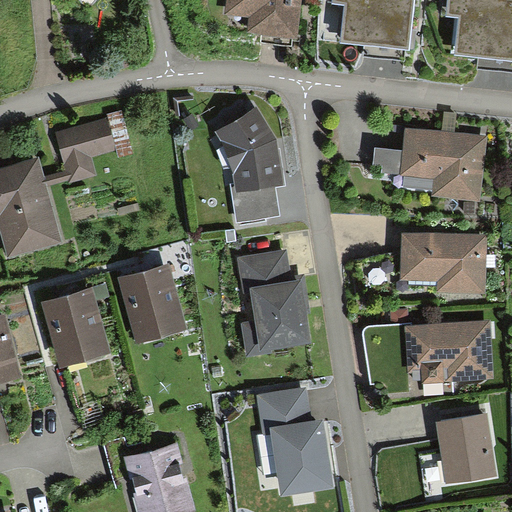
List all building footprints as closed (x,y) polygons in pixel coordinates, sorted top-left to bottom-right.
[(301,0),(226,0),(225,11),(250,14),(248,28),(298,33),(301,0)] [(414,0),(343,0),(340,33),(367,36),(365,51),(405,56),(407,41),(410,41),(414,0)] [(511,0),(446,0),(446,9),(457,10),(454,45),(481,48),(479,64),(511,67),(511,0)] [(258,99),(216,124),(221,134),(234,168),(236,180),(231,181),(237,218),(281,212),(277,184),(286,182),(278,133),(258,99)] [(109,115),(56,128),(66,168),(45,173),(48,183),(69,177),(69,180),(97,172),(93,155),(117,148),(109,115)] [(491,131),(406,122),(403,144),(376,141),(374,160),(383,161),(382,169),(405,171),(404,183),(433,186),(432,193),(483,198),(491,131)] [(40,152),(0,162),(0,221),(9,254),(63,239),(48,183),(45,173),(40,152)] [(490,230),(402,226),(400,276),(438,277),(438,288),(488,290),(490,230)] [(312,335),(303,272),(291,273),(287,247),(239,254),(244,290),(252,288),(256,316),(241,318),(247,353),(274,349),(272,341),(312,335)] [(170,258),(119,272),(137,338),(189,324),(170,258)] [(93,281),(42,294),(60,360),(111,347),(93,281)] [(5,308),(0,308),(0,377),(21,372),(5,308)] [(493,315),(406,319),(408,369),(414,369),(414,377),(422,377),(423,380),(445,379),(445,377),(495,375),(493,315)] [(324,411),(313,413),(308,383),(258,390),(264,430),(273,429),(282,487),(334,479),(324,411)] [(489,408),(437,415),(446,479),(498,472),(489,408)] [(178,437),(125,452),(141,511),(176,511),(197,506),(178,437)]
